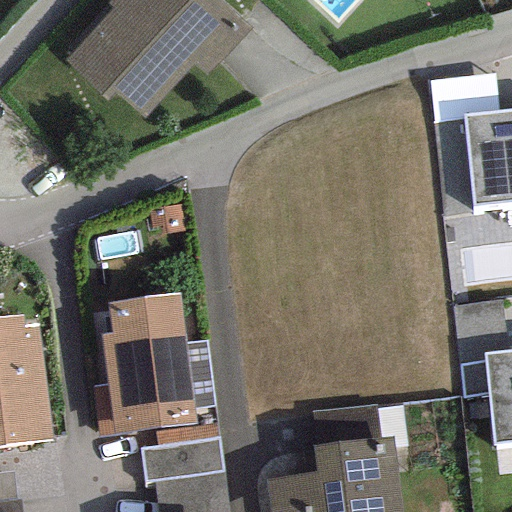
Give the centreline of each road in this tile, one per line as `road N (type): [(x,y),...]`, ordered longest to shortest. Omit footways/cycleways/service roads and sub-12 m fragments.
road 1 (residential): [(511,31),(367,76),(0,226)]
road 2 (unknown): [(41,209),(79,511)]
